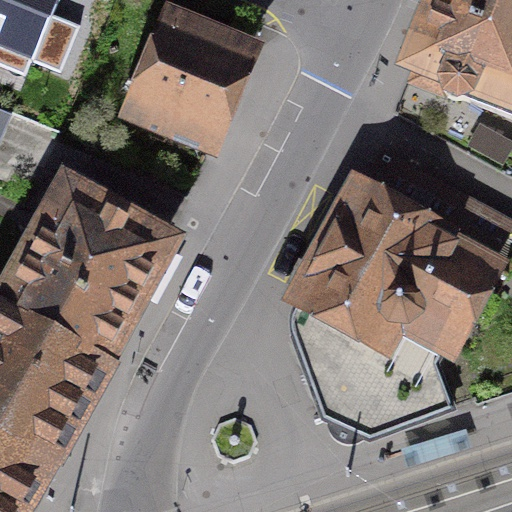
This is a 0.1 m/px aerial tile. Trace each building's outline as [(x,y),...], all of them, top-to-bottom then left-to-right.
[(52,16),(59,0),(0,0),(0,51),(32,65),(33,63),(60,74),(79,27),(52,16)] [(511,0),(439,0),(434,16),(415,62),(442,73),(434,92),(452,99),(454,99),(456,100),(458,100),(459,100),(461,100),(463,99),(511,118),(511,0)] [(247,55),(173,24),(137,111),(211,141),(229,98),(247,55)] [(0,143),(12,115),(0,110),(0,143)] [(511,229),(511,223),(382,153),(360,194),(358,193),(295,308),(301,311),(301,334),(294,337),(324,419),(328,422),(341,422),(348,425),(355,428),(365,439),(369,441),(452,410),(436,367),(431,365),(439,351),(446,337),(452,341),(511,229)] [(53,219),(3,310),(101,363),(133,304),(166,245),(75,195),(72,193),(69,193),(66,192),(64,192),(62,193),(59,194),(57,195),(56,196),(55,198),(50,207),(49,210),(50,214),(51,217),(53,219)] [(74,411),(101,363),(3,310),(1,309),(0,308),(0,431),(48,458),(74,411)] [(48,458),(0,431),(0,511),(16,511),(22,504),(36,481),(48,458)]
